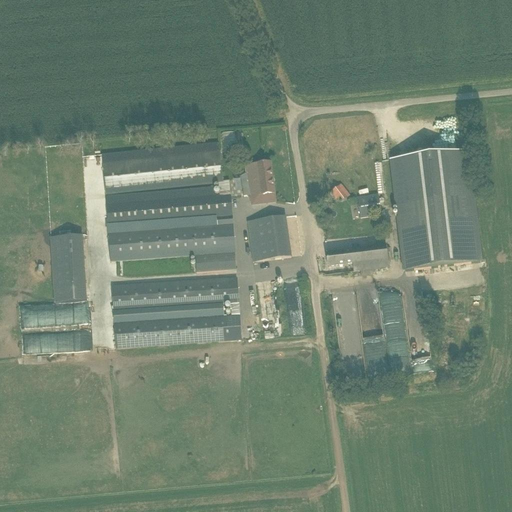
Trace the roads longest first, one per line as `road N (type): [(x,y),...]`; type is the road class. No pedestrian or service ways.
road 1 (unknown): [(311,259),(295,271),(116,289),(97,283),(93,239)]
road 2 (unclassified): [(288,113),(511,91)]
road 3 (track): [(316,291),(346,511)]
road 4 (unclassified): [(316,291),(288,113)]
road 5 (unclassified): [(288,113),(245,0)]
